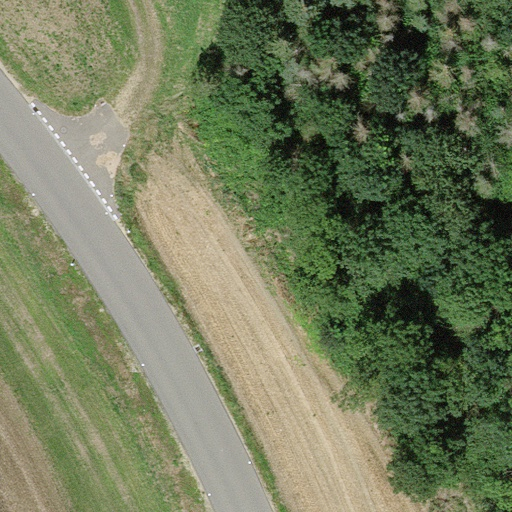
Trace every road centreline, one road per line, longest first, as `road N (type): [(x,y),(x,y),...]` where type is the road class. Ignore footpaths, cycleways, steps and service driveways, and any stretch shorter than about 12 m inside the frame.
road 1 (tertiary): [(0,135),(54,190),(208,454),(232,511)]
road 2 (track): [(54,190),(121,110),(141,69),(126,0)]
